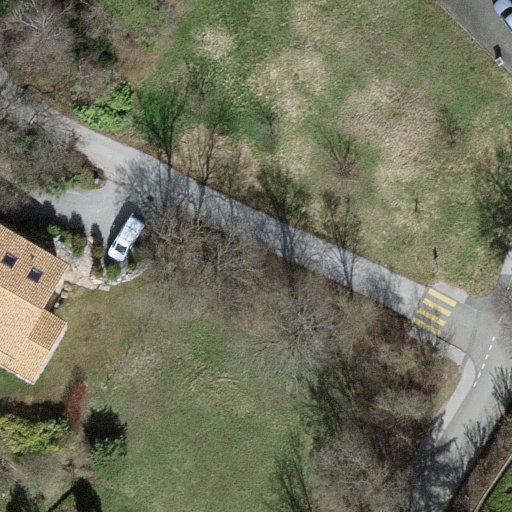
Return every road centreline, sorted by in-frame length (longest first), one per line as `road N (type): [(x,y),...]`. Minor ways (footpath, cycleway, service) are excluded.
road 1 (residential): [(511,345),(0,116)]
road 2 (residential): [(511,350),(418,511)]
